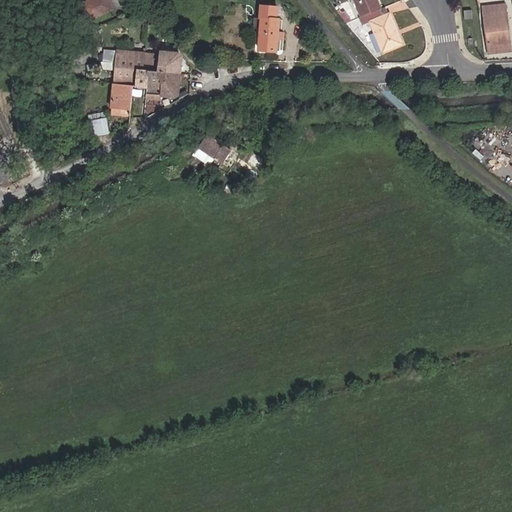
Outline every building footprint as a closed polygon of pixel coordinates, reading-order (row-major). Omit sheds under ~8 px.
[(108,0),(91,0),(82,4),(89,20),(112,9),(108,0)] [(372,0),(352,0),(358,14),(360,14),(375,7),(372,0)] [(362,19),(367,17),(379,45),(398,36),(387,9),(381,11),(379,5),(375,7),(360,14),(362,19)] [(276,8),(260,6),(259,18),(260,19),(275,20),(276,8)] [(342,9),(338,12),(343,19),(346,17),(342,9)] [(465,19),(472,18),(471,9),(463,10),(465,19)] [(492,21),(491,16),(486,17),(490,51),(510,48),(506,19),(492,21)] [(259,18),(253,18),(252,28),(259,29),(260,19),(259,18)] [(258,50),(273,51),(277,21),(261,19),(258,50)] [(135,50),(135,66),(142,67),(148,68),(152,68),(153,43),(144,42),(143,51),(135,50)] [(112,69),(114,49),(104,48),(103,68),(112,69)] [(159,69),(180,72),(182,57),(179,52),(160,50),(159,69)] [(146,89),(148,68),(142,67),(135,66),(114,64),(112,85),(113,85),(131,87),(146,89)] [(152,68),(148,68),(146,89),(145,99),(155,100),(155,96),(160,97),(162,75),(156,75),(157,69),(152,68)] [(179,93),(180,72),(159,69),(157,69),(156,75),(162,75),(160,97),(174,97),(179,93)] [(81,90),(82,83),(65,81),(65,88),(81,90)] [(129,111),(131,87),(113,85),(111,109),(129,111)] [(106,118),(90,121),(93,134),(109,130),(106,118)] [(192,144),(198,148),(206,134),(200,131),(192,144)] [(228,147),(206,134),(198,148),(221,162),(228,147)]
